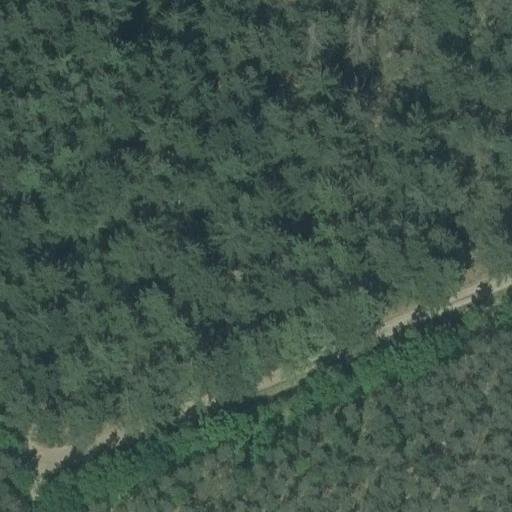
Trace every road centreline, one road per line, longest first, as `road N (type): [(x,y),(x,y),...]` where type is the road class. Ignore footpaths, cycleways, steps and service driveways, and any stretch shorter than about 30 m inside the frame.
road 1 (track): [(29,482),(511,288)]
road 2 (track): [(455,0),(511,147)]
